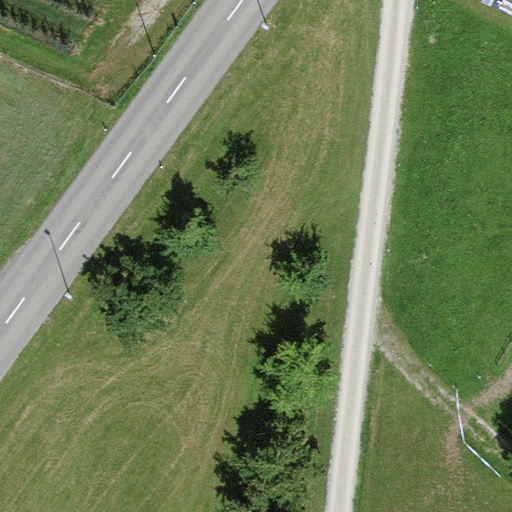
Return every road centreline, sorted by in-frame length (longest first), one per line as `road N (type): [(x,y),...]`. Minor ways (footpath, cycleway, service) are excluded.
road 1 (track): [(335,511),(396,0)]
road 2 (tertiary): [(245,0),(0,336)]
road 3 (track): [(511,460),(363,318)]
